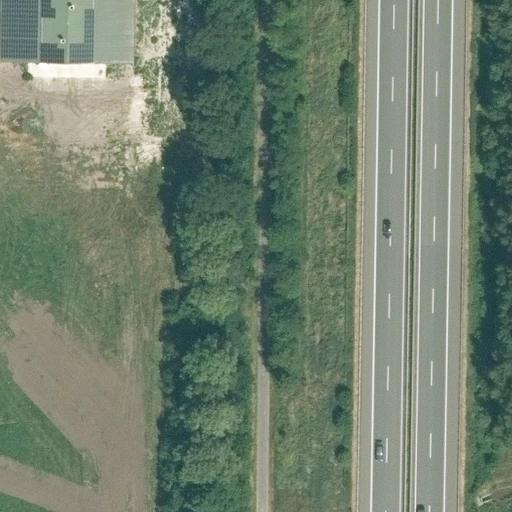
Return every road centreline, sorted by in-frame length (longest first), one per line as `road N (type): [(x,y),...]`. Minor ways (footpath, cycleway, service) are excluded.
road 1 (motorway): [(430,511),(440,0)]
road 2 (motorway): [(393,0),(385,511)]
road 3 (track): [(273,0),(268,511)]
